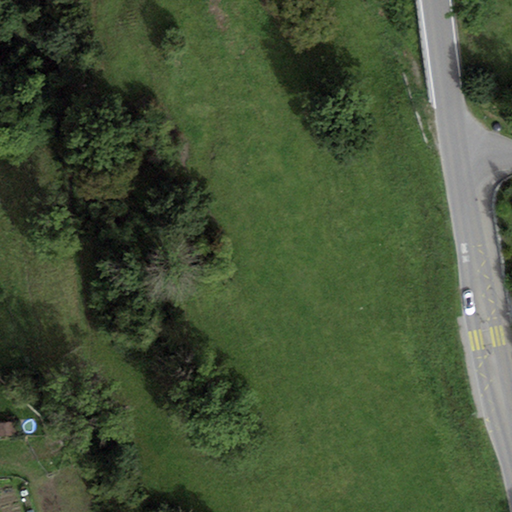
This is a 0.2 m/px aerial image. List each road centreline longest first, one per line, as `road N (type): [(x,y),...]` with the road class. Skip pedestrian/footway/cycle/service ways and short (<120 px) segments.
road 1 (tertiary): [(511,464),(457,155)]
road 2 (tertiary): [(457,155),(436,0)]
